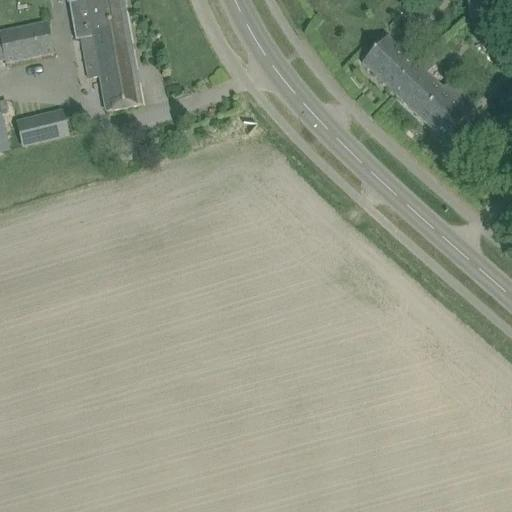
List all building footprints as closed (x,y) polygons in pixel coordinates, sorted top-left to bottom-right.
[(82,40),(87,68),(99,66),(98,55),(114,53),(113,47),(131,44),(123,0),(86,0),(87,0),(70,3),(76,40),(82,40)] [(507,0),(494,0),(497,32),(510,31),(507,0)] [(47,24),(0,32),(0,63),(5,63),(6,64),(53,55),(47,24)] [(416,65),(402,53),(387,38),(362,65),(444,141),(477,106),(450,81),(443,89),(427,74),(434,66),(424,56),(416,65)] [(99,66),(87,68),(88,78),(100,76),(102,88),(107,113),(142,106),(131,44),(113,47),(114,53),(98,55),(99,66)] [(0,153),(11,151),(0,108),(0,153)] [(67,137),(61,113),(18,124),(24,147),(67,137)]
